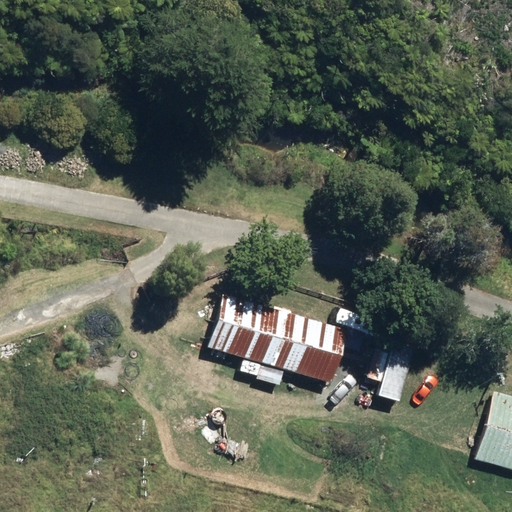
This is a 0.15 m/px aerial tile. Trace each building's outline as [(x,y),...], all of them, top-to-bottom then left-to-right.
[(203,302),(196,287),(156,305),(163,320),(203,302)] [(217,292),(201,345),(325,382),(341,329),(217,292)] [(228,373),(233,356),(204,348),(193,388),(257,407),(264,383),(279,388),(283,371),(262,365),(257,382),(228,373)] [(511,460),(511,387),(494,384),(477,452),(511,460)] [(251,445),(210,435),(206,452),(247,462),(251,445)]
